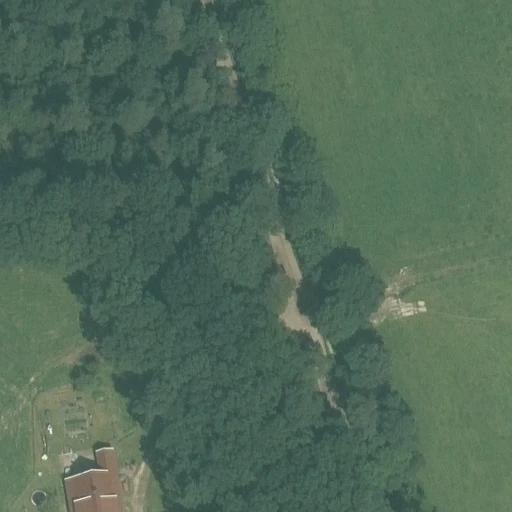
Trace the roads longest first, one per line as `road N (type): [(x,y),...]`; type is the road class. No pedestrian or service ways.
road 1 (unclassified): [(369,511),(204,0)]
road 2 (track): [(291,270),(130,483),(134,511)]
